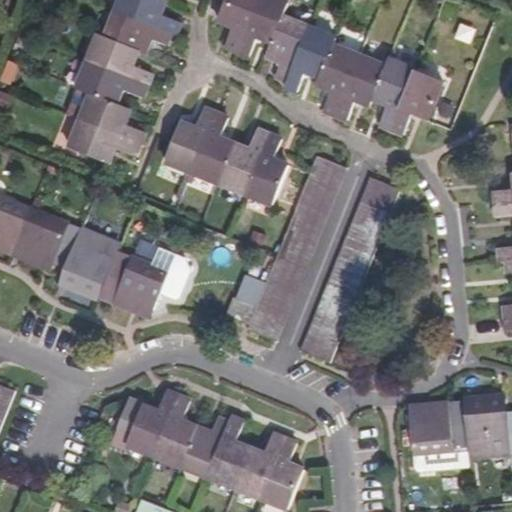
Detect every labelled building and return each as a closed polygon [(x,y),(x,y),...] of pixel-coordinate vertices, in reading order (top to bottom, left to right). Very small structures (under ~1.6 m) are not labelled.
[(121,0),(116,12),(172,33),(178,36),(183,23),(162,15),(167,0),(121,0)] [(237,52),(257,0),(227,0),(219,21),(233,28),(225,47),(237,52)] [(272,42),(283,16),(289,2),(283,0),(257,0),(237,52),(250,58),(259,37),(272,42)] [(106,38),(140,50),(146,53),(152,40),(168,46),(172,33),(116,12),(106,38)] [(287,82),(310,27),(283,16),(272,42),(267,56),(282,62),(276,76),(287,82)] [(476,30),(462,25),(457,39),(471,45),(476,30)] [(321,78),(335,45),(337,39),(310,27),(287,82),(285,86),(299,92),(307,72),(321,78)] [(90,62),(148,86),(154,74),(134,66),(140,50),(106,38),(100,36),(90,62)] [(22,41),(14,37),(10,48),(18,52),(22,41)] [(336,115),(361,56),(335,45),(321,78),(318,85),(332,90),(324,110),(336,115)] [(374,100),(387,67),(361,56),(336,115),(350,121),(359,100),(371,106),(374,100)] [(14,63),(4,59),(0,67),(0,80),(6,83),(14,63)] [(392,131),(417,71),(389,60),(387,67),(374,100),(388,106),(381,126),(392,131)] [(92,94),(119,105),(124,90),(144,98),(148,86),(90,62),(79,89),(92,94)] [(444,81),(417,71),(392,131),(406,136),(414,116),(427,122),(444,81)] [(82,123),(142,145),(147,133),(126,125),(131,110),(119,105),(92,94),(82,123)] [(445,104),(442,112),(442,113),(441,117),(449,119),(451,116),(452,116),(454,108),(445,104)] [(195,173),(218,114),(207,109),(198,128),(183,123),(168,162),(195,173)] [(221,184),(237,144),(223,138),(229,119),(218,114),(195,173),(221,184)] [(137,158),(142,145),(82,123),(71,149),(111,165),(117,150),(137,158)] [(247,194),(270,136),(259,131),(251,150),(237,144),(221,184),(247,194)] [(283,141),(270,136),(247,194),(275,205),(289,165),(276,161),(283,141)] [(258,309),(251,326),(250,330),(277,340),(346,169),(319,158),(279,257),(258,309)] [(372,180),(304,351),(332,363),(400,191),(372,180)] [(106,202),(111,188),(101,184),(95,198),(106,202)] [(511,189),(495,191),(496,205),(511,203),(511,189)] [(0,247),(15,253),(32,210),(0,196),(0,247)] [(43,200),(37,197),(35,205),(40,207),(43,200)] [(511,216),(511,203),(496,205),(498,218),(511,216)] [(68,268),(83,229),(32,210),(15,253),(47,267),(50,260),(68,268)] [(100,297),(119,252),(122,245),(83,229),(68,268),(77,272),(71,286),(100,297)] [(502,262),(508,262),(511,261),(511,247),(501,249),(502,262)] [(135,303),(154,311),(161,294),(176,301),(183,298),(194,271),(187,259),(162,248),(154,267),(119,252),(100,297),(132,310),(135,303)] [(62,282),(71,286),(77,272),(68,268),(62,282)] [(228,317),(251,326),(258,309),(235,299),(228,317)] [(151,318),(154,311),(135,303),(132,310),(151,318)] [(0,385),(0,431),(16,392),(0,385)] [(156,456),(180,397),(168,392),(160,413),(144,406),(128,445),(132,446),(150,454),(156,456)] [(193,402),(180,397),(156,456),(184,468),(199,429),(184,423),(193,402)] [(498,414),(508,413),(507,399),(497,400),(498,414)] [(465,403),(470,458),(511,454),(508,413),(498,414),(497,400),(465,403)] [(471,468),(470,458),(465,403),(432,405),(433,412),(411,414),(416,473),(471,468)] [(411,407),(411,414),(433,412),(432,405),(411,407)] [(213,434),(199,429),(184,468),(209,478),(231,424),(219,419),(213,434)] [(233,419),(231,424),(209,478),(237,489),(253,450),(237,443),(245,424),(233,419)] [(266,455),(253,450),(237,489),(262,500),(287,440),(274,435),(266,455)] [(299,445),(287,440),(262,500),(290,511),(306,471),(290,465),(299,445)] [(150,454),(132,446),(126,462),(144,469),(150,454)] [(422,499),(408,501),(409,511),(422,510),(422,499)] [(172,511),(142,500),(137,511),(172,511)]
